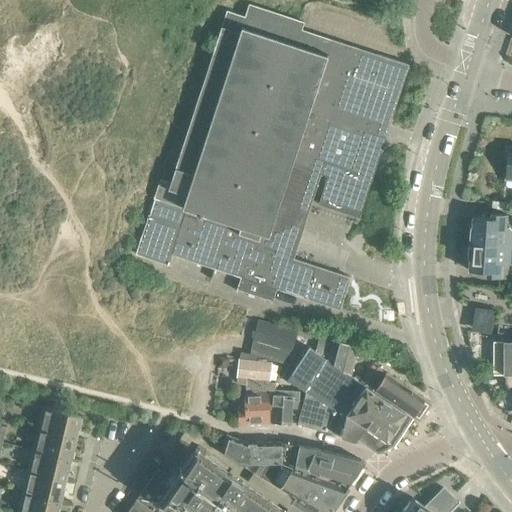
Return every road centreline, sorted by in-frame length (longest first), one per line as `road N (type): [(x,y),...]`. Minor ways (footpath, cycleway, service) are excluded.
road 1 (secondary): [(470,431),(435,340),(423,273),(435,174),(466,76)]
road 2 (residential): [(393,468),(328,439),(232,428)]
